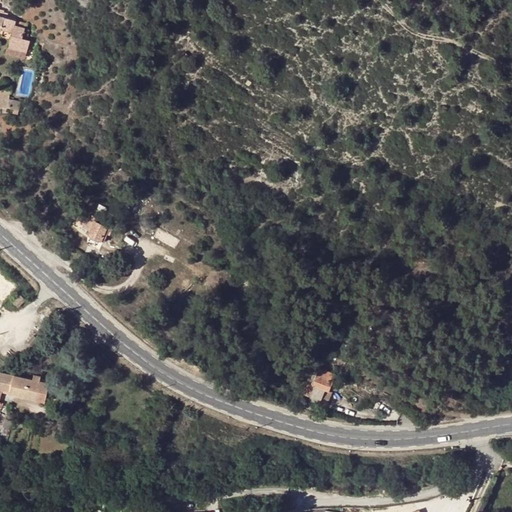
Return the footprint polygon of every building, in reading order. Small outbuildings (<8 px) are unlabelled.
[(0,31),(1,27),(12,30),(7,46),(27,52),(29,44),(29,41),(27,40),(29,30),(27,30),(24,29),(25,26),(26,24),(7,19),(0,17),(0,31)] [(25,57),(27,52),(7,46),(6,51),(25,57)] [(0,107),(14,108),(20,108),(20,101),(9,101),(9,90),(0,89),(0,107)] [(108,215),(111,209),(100,204),(97,209),(108,215)] [(110,234),(112,229),(95,221),(95,222),(81,216),(77,225),(91,231),(89,235),(104,241),(107,233),(110,234)] [(18,308),(25,300),(21,295),(13,303),(18,308)] [(387,295),(371,305),(380,319),(395,309),(387,295)] [(38,340),(33,336),(27,343),(32,347),(38,340)] [(314,370),(305,394),(310,396),(308,400),(319,404),(319,403),(325,389),(328,390),(334,374),(319,368),(318,371),(314,370)] [(0,389),(2,390),(9,391),(10,388),(13,375),(0,372),(0,374),(0,389)] [(13,375),(10,388),(25,392),(24,397),(35,399),(35,394),(46,397),(49,383),(40,381),(41,376),(38,376),(37,380),(32,379),(13,375)] [(25,392),(10,388),(9,391),(9,393),(24,397),(25,392)] [(326,406),(331,391),(328,390),(325,389),(319,403),(326,406)] [(1,414),(5,415),(8,416),(11,405),(3,403),(1,414)] [(12,417),(8,416),(5,415),(1,432),(8,434),(12,417)]
